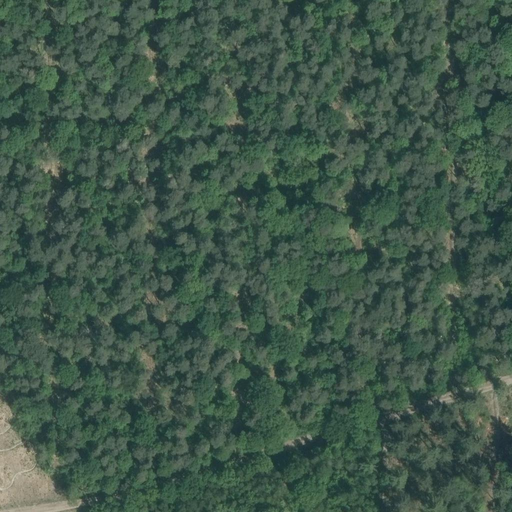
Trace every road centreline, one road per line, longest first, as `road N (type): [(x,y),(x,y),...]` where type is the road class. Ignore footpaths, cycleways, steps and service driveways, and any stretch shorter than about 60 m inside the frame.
road 1 (track): [(263,452),(68,505)]
road 2 (track): [(511,379),(383,417)]
